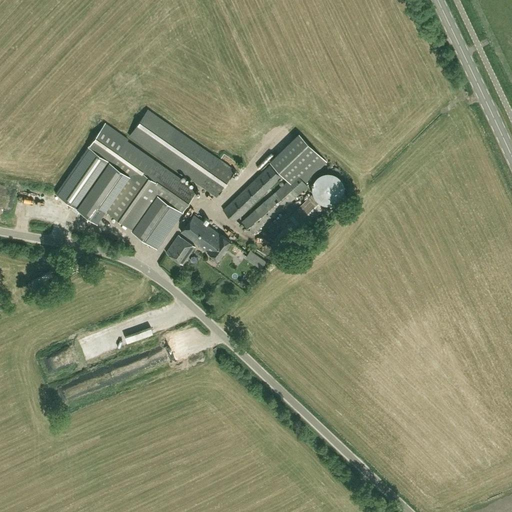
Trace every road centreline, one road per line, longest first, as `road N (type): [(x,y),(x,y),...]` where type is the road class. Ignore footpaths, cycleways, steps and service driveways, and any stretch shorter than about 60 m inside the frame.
road 1 (unclassified): [(407,511),(155,275),(93,249),(0,231)]
road 2 (primary): [(511,158),(437,0)]
